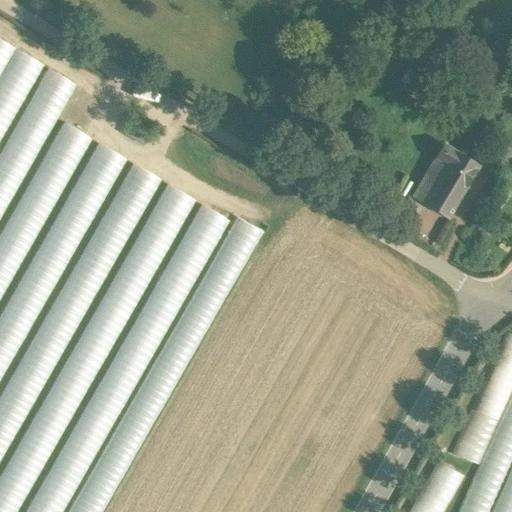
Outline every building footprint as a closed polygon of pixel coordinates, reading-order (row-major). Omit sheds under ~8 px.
[(509,140),(498,133),(493,141),(504,149),(509,140)] [(479,168),(445,147),(436,160),(449,168),(441,181),(450,187),(463,194),(479,168)] [(438,186),(425,178),(413,199),(435,213),(443,198),(434,193),(438,186)] [(450,187),(441,181),(438,186),(434,193),(443,198),(450,187)] [(443,198),(435,213),(447,221),(463,194),(450,187),(443,198)] [(502,244),(491,237),(484,247),(495,254),(502,244)] [(509,400),(511,389),(511,333),(490,394),(509,400)] [(476,464),(485,445),(462,434),(453,453),(476,464)] [(439,511),(462,473),(440,460),(410,511),(439,511)]
